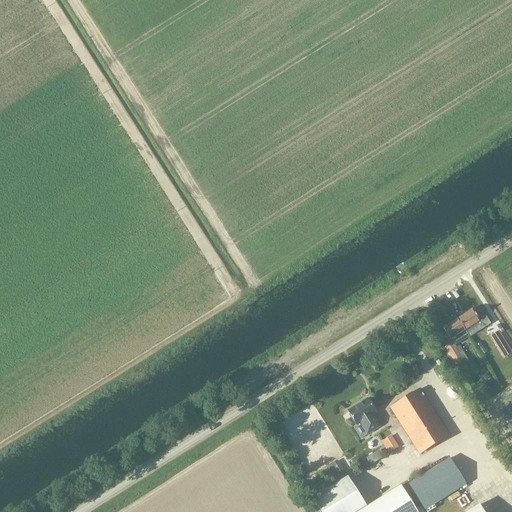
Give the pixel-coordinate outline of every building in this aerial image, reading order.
[(457,319),(465,331),(479,321),(472,310),(457,319)] [(469,337),(465,331),(457,319),(443,328),(452,343),(444,347),(455,365),(463,360),(455,346),(469,337)] [(419,454),(449,436),(420,390),(390,408),(419,454)] [(367,434),(379,427),(372,416),(376,413),(367,399),(348,411),(357,425),(353,427),(360,438),(367,434)] [(379,439),(387,451),(397,445),(390,432),(379,439)] [(425,510),(466,484),(449,459),(408,485),(425,510)] [(400,486),(367,507),(348,477),(313,499),(321,511),(423,511),(420,507),(415,510),(400,486)]
